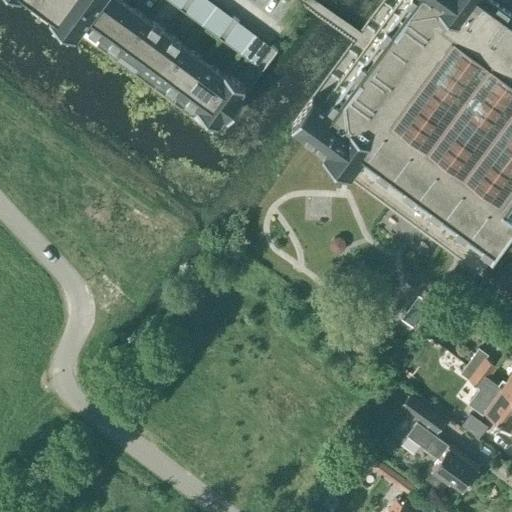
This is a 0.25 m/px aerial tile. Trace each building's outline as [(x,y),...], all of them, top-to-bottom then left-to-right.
[(198,108),(219,124),(225,116),(229,119),(244,98),(240,95),(246,87),(225,71),(224,73),(125,0),(35,0),(52,12),(51,14),(77,33),(85,23),(199,107),(198,108)] [(211,0),(194,0),(186,11),(202,23),(217,4),(211,0)] [(511,0),(397,0),(367,41),(322,103),(313,96),(298,116),(300,130),(327,150),(323,155),(481,272),(511,229),(511,260),(500,277),(511,286),(511,0)] [(217,4),(202,23),(218,35),(233,16),(217,4)] [(239,20),(225,40),(241,52),(255,32),(239,20)] [(255,32),(241,52),(257,64),(272,44),(255,32)] [(410,308),(403,317),(413,324),(420,314),(410,308)] [(468,360),(490,376),(498,365),(487,356),(489,353),(479,346),(468,360)] [(468,360),(460,371),(479,385),(482,387),(490,376),(468,360)] [(511,370),(502,385),(511,392),(511,370)] [(511,425),(511,392),(502,385),(485,407),(511,427),(511,425)] [(411,391),(401,404),(419,417),(407,433),(439,456),(425,475),(443,488),(450,478),(464,487),(467,483),(469,485),(474,477),(472,476),(480,465),(449,442),(449,443),(435,433),(446,417),(411,391)] [(423,511),(407,500),(404,503),(398,499),(388,511),(423,511)]
